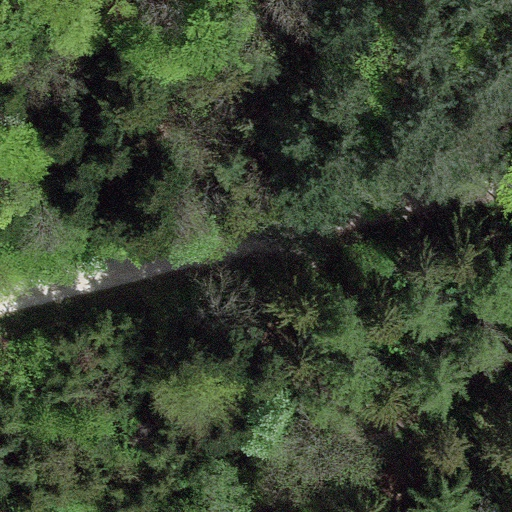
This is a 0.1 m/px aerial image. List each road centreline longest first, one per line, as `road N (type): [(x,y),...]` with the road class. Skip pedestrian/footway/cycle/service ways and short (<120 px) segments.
road 1 (track): [(0,300),(252,237),(511,186)]
road 2 (track): [(240,511),(511,351)]
